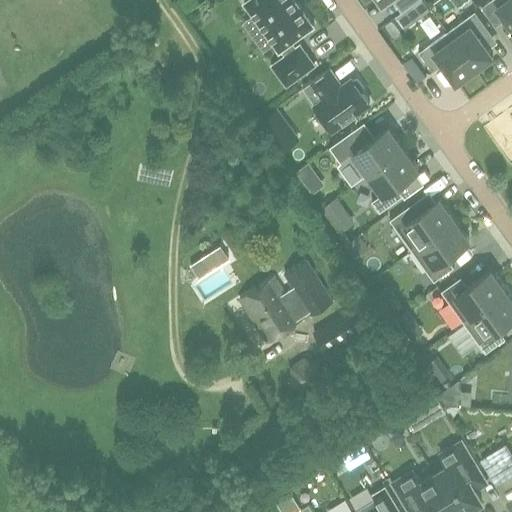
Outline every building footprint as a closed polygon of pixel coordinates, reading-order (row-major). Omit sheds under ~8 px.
[(287,85),(315,65),(300,44),(295,48),(291,42),(314,25),(295,0),(247,0),(244,2),(279,50),(281,49),(286,55),(272,65),(287,85)] [(511,0),(490,0),(482,6),(496,26),(505,19),(511,27),(511,0)] [(493,56),(480,38),(489,30),(475,11),(447,31),(474,69),(493,56)] [(474,69),(447,31),(419,52),(433,71),(443,64),(456,82),(474,69)] [(370,103),(362,92),(364,88),(357,79),(353,80),(352,78),(342,85),(330,68),(303,87),(333,129),(370,103)] [(365,176),(403,148),(388,127),(366,143),(356,128),(333,145),(344,161),(350,156),(365,176)] [(418,169),(403,148),(365,176),(379,196),(372,201),(380,212),(403,195),(396,186),(418,169)] [(297,172),(304,182),(315,174),(308,164),(297,172)] [(335,199),(322,208),(339,232),(353,222),(344,210),(344,211),(335,199)] [(412,250),(454,220),(439,199),(417,215),(410,205),(390,219),(412,250)] [(470,241),(454,220),(412,250),(434,281),(454,267),(447,257),(470,241)] [(299,312),(307,307),(311,314),(333,300),(307,259),(285,273),(294,288),(286,293),(275,275),(240,297),(268,341),(303,319),(299,312)] [(463,322),(506,291),(491,270),(468,286),(461,276),(441,291),(463,322)] [(511,318),(511,299),(506,291),(463,322),(485,353),(505,338),(498,329),(511,318)] [(385,303),(393,315),(403,307),(395,296),(385,303)] [(359,305),(314,332),(327,353),(371,326),(359,305)] [(405,310),(395,317),(404,330),(414,323),(405,310)] [(433,377),(437,383),(443,379),(439,373),(433,377)] [(371,425),(352,439),(362,451),(380,437),(371,425)] [(447,466),(435,474),(457,511),(464,511),(468,510),(468,511),(471,511),(481,506),(479,503),(482,501),(472,485),(473,479),(481,474),(462,441),(440,454),(447,466)] [(511,455),(506,445),(482,459),(496,483),(511,473),(511,455)] [(457,511),(435,474),(421,482),(414,470),(393,482),(411,511),(419,507),(425,509),(426,511),(457,511)] [(375,498),(354,511),(402,511),(386,485),(372,493),(375,498)]
